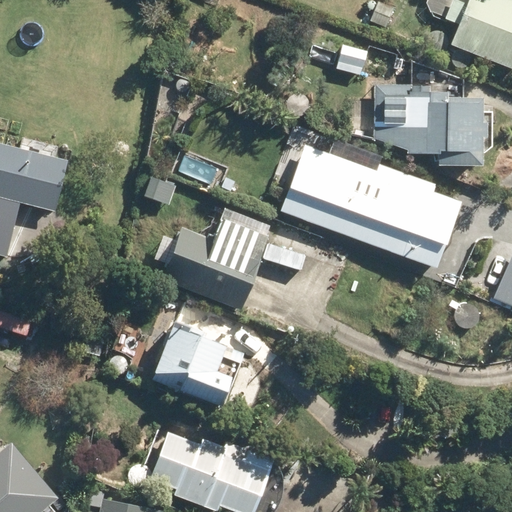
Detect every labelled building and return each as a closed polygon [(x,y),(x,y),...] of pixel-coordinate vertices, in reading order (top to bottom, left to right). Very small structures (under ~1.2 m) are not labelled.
[(457,28),(448,47),(511,74),(511,6),(497,0),(467,0),(464,8),(452,3),(444,22),(457,28)] [(378,4),(370,23),(385,29),(393,10),(378,4)] [(340,46),(334,72),(359,78),(365,52),(340,46)] [(436,159),(436,171),(479,172),(479,142),(484,142),(484,128),(480,128),(480,103),(445,102),(445,96),(425,96),(425,91),(409,90),(409,89),(374,88),(373,143),(387,158),(436,159)] [(236,189),(263,113),(224,99),(198,175),(236,189)] [(307,104),(301,122),(321,128),(327,110),(307,104)] [(342,137),(293,120),(289,133),(337,150),(342,137)] [(0,147),(0,259),(6,261),(18,206),(54,214),(66,163),(0,147)] [(300,147),(278,210),(285,212),(430,271),(451,212),(455,201),(428,191),(431,184),(378,164),(375,174),(300,147)] [(149,175),(140,197),(167,208),(176,186),(149,175)] [(161,240),(154,260),(168,265),(161,284),(241,313),(252,282),(249,281),(269,227),(224,211),(213,244),(180,232),(176,244),(161,240)] [(304,233),(298,249),(337,263),(342,247),(304,233)] [(369,258),(347,250),(342,266),(364,273),(369,258)] [(175,327),(151,384),(220,414),(245,357),(175,327)] [(65,359),(70,331),(56,329),(51,361),(63,362),(59,385),(74,388),(79,362),(65,359)] [(87,338),(84,354),(101,358),(105,342),(87,338)] [(121,389),(115,403),(131,411),(137,397),(121,389)] [(149,485),(174,494),(172,500),(207,511),(276,511),(278,510),(281,504),(283,497),(283,491),(283,485),(281,479),(278,473),(275,467),(271,462),(227,447),(226,450),(201,442),(200,445),(166,434),(149,485)] [(96,443),(95,455),(105,456),(106,444),(96,443)] [(0,511),(49,511),(47,509),(55,503),(7,449),(0,455),(0,511)] [(150,511),(80,500),(77,511),(150,511)]
